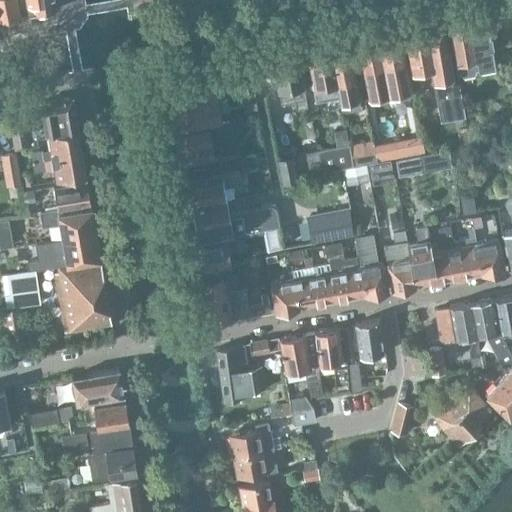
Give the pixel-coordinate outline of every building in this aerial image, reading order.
[(0,0),(0,19),(19,16),(16,0),(0,0)] [(56,9),(54,0),(26,0),(29,14),(56,9)] [(463,76),(474,74),(476,69),(496,65),(488,19),(449,26),(457,73),(460,73),(463,76)] [(452,85),(451,78),(454,77),(445,27),(403,36),(410,72),(431,68),(440,121),(465,116),(459,83),(452,85)] [(380,41),(357,45),(368,98),(413,89),(402,37),(392,39),(389,37),(383,38),(380,41)] [(349,47),(329,51),(336,85),(338,96),(339,104),(359,100),(349,47)] [(316,53),(306,55),(313,89),(314,89),(316,100),(338,96),(336,85),(329,51),(328,51),(325,49),(319,50),(316,53)] [(304,87),(297,53),(272,58),(278,91),(292,89),(296,109),(308,107),(304,87)] [(200,98),(200,100),(217,97),(212,70),(205,72),(201,68),(197,69),(196,73),(171,77),(172,81),(170,84),(171,89),(174,91),(176,102),(200,98)] [(246,83),(234,85),(236,95),(248,93),(246,83)] [(25,122),(10,125),(14,149),(38,145),(37,137),(46,136),(45,133),(77,128),(72,97),(40,102),(44,125),(26,128),(25,122)] [(220,117),(217,97),(200,100),(200,98),(176,102),(180,124),(220,117)] [(258,112),(256,101),(242,104),(245,115),(258,112)] [(511,133),(511,120),(495,123),(497,136),(511,133)] [(214,158),(208,123),(177,129),(183,164),(214,158)] [(32,161),(51,158),(81,153),(77,130),(54,134),(47,136),(49,149),(43,150),(42,149),(30,151),(32,161)] [(263,147),(261,136),(251,137),(253,149),(263,147)] [(348,143),(319,148),(323,171),(339,167),(353,165),(351,155),(348,143)] [(321,171),(323,171),(319,148),(292,154),(292,153),(277,156),(282,180),(297,177),(297,176),(321,171)] [(448,149),(420,155),(422,170),(451,165),(448,149)] [(375,151),(351,155),(353,165),(377,161),(375,151)] [(7,185),(20,182),(15,152),(2,154),(7,185)] [(193,205),(227,199),(224,186),(243,183),(241,172),(249,170),(246,152),(218,157),(221,174),(188,180),(190,192),(188,194),(189,200),(192,202),(193,205)] [(33,172),(53,168),(55,181),(85,176),(81,153),(51,158),(32,161),(33,172)] [(371,179),(392,175),(390,159),(369,163),(371,179)] [(365,165),(344,169),(347,184),(367,180),(365,165)] [(52,183),(56,205),(90,199),(86,177),(52,183)] [(36,200),(34,187),(23,189),(25,201),(36,200)] [(227,200),(193,206),(193,209),(191,212),(192,217),(195,219),(199,239),(225,235),(235,233),(279,225),(279,223),(282,223),(279,209),(277,205),(275,203),(272,202),(269,202),(260,203),(260,206),(229,212),(227,200)] [(311,242),(353,234),(348,206),(306,214),(311,242)] [(58,224),(61,238),(95,232),(91,207),(62,212),(61,207),(40,211),(43,226),(58,224)] [(511,213),(511,214),(511,221),(511,229),(501,231),(508,267),(511,266),(511,213)] [(483,234),(480,215),(471,217),(474,236),(480,273),(503,269),(498,238),(492,239),(491,233),(483,234)] [(418,246),(409,248),(416,285),(436,281),(430,244),(426,225),(414,227),(418,246)] [(430,244),(436,281),(459,277),(454,246),(451,233),(449,225),(438,227),(442,248),(437,249),(436,243),(430,244)] [(387,261),(386,261),(391,290),(416,285),(409,248),(408,248),(405,229),(393,231),(396,250),(385,252),(387,261)] [(56,266),(99,259),(100,259),(95,232),(61,238),(53,240),(56,252),(39,254),(39,257),(41,268),(41,269),(56,266)] [(358,253),(359,257),(366,294),(388,290),(382,259),(378,260),(373,232),(355,235),(358,253)] [(202,267),(210,265),(230,263),(231,263),(228,247),(238,246),(235,233),(225,235),(226,239),(198,244),(202,267)] [(460,245),(454,246),(459,277),(480,273),(474,236),(459,239),(460,245)] [(343,298),(366,294),(359,257),(358,253),(344,256),(341,242),(332,243),(335,256),(337,268),(343,298)] [(325,244),(329,262),(313,265),(314,272),(315,272),(321,302),(343,298),(337,268),(335,256),(332,243),(325,244)] [(288,251),(290,264),(291,264),(300,262),(298,249),(288,251)] [(265,255),(266,262),(277,260),(275,253),(265,255)] [(110,323),(99,259),(56,266),(57,271),(55,272),(65,331),(110,323)] [(204,281),(211,322),(250,315),(271,311),(270,301),(269,301),(267,292),(260,293),(262,302),(248,305),(245,287),(238,288),(236,275),(233,276),(230,263),(210,265),(213,280),(204,281)] [(275,311),(298,307),(291,270),(290,264),(285,265),(286,269),(276,271),(277,279),(271,280),(271,283),(270,283),(275,311)] [(321,302),(315,272),(314,272),(313,265),(291,270),(298,307),(300,306),(321,302)] [(7,307),(39,302),(35,273),(3,278),(7,307)] [(511,293),(491,297),(499,331),(499,332),(500,332),(511,329),(511,293)] [(499,332),(499,331),(491,297),(469,301),(476,335),(483,333),(499,362),(511,359),(511,355),(500,332),(499,332)] [(455,339),(476,335),(469,301),(438,307),(442,320),(439,321),(443,341),(455,339)] [(379,318),(354,323),(359,356),(384,352),(379,318)] [(351,325),(342,326),(347,361),(356,361),(351,325)] [(315,331),(312,332),(318,364),(334,361),(336,390),(348,387),(348,377),(347,366),(347,361),(346,359),(343,359),(338,327),(328,328),(325,327),(320,328),(318,330),(315,331)] [(279,337),(280,348),(284,371),(305,368),(310,395),(311,396),(321,394),(318,364),(312,332),(305,333),(291,335),(289,334),(285,335),(284,337),(279,337)] [(269,350),(280,348),(279,337),(278,336),(267,338),(249,341),(251,354),(269,351),(269,350)] [(252,395),(252,390),(265,388),(262,364),(248,366),(244,343),(215,348),(223,399),(252,395)] [(426,348),(431,374),(446,372),(441,345),(426,348)] [(511,414),(511,366),(486,394),(510,417),(511,414)] [(76,401),(123,393),(118,367),(71,376),(76,401)] [(359,377),(349,379),(351,390),(360,388),(359,377)] [(433,416),(440,426),(458,446),(481,422),(480,420),(490,409),(469,386),(434,412),(435,414),(433,416)] [(4,388),(0,389),(0,421),(10,420),(4,388)] [(313,407),(305,397),(289,399),(290,402),(291,412),(294,424),(315,420),(313,407)] [(93,406),(97,429),(129,425),(127,415),(125,401),(93,406)] [(405,433),(413,405),(398,401),(390,429),(405,433)] [(68,419),(65,405),(56,407),(58,420),(58,421),(68,419)] [(48,409),(43,416),(44,423),(58,420),(56,407),(47,408),(48,409)] [(255,423),(256,429),(229,434),(233,455),(273,448),(282,446),(280,435),(271,436),(268,421),(255,423)] [(91,479),(137,472),(129,425),(97,429),(89,430),(93,452),(87,453),(91,479)] [(85,431),(61,435),(64,449),(87,445),(85,431)] [(6,438),(8,452),(15,451),(13,437),(6,438)] [(277,469),(273,448),(233,455),(237,477),(277,469)] [(316,466),(315,458),(303,460),(305,469),(316,466)] [(305,480),(319,477),(317,467),(303,469),(305,480)] [(69,487),(67,476),(47,480),(49,491),(69,487)] [(137,477),(127,479),(107,482),(110,502),(89,505),(89,510),(89,511),(114,511),(142,507),(137,477)] [(275,511),(273,498),(269,479),(238,484),(242,505),(243,511),(275,511)]
